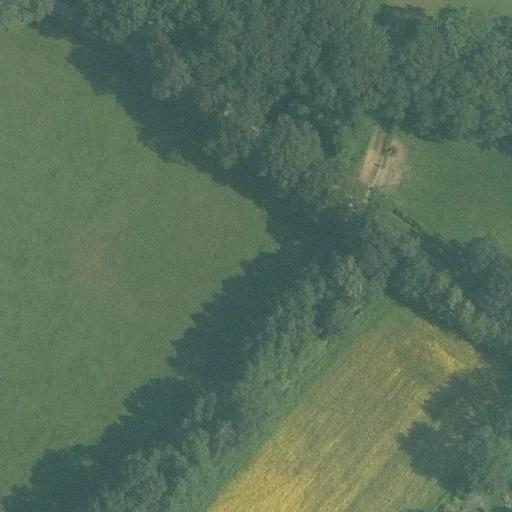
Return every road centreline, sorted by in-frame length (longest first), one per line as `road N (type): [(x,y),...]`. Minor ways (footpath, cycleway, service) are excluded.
road 1 (unclassified): [(511,325),(236,118),(45,0)]
road 2 (track): [(77,18),(511,96)]
